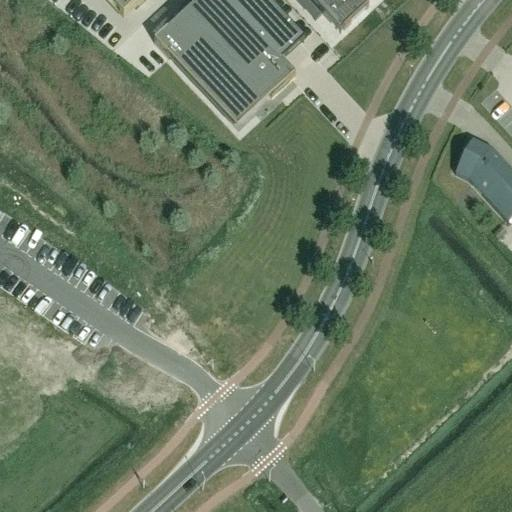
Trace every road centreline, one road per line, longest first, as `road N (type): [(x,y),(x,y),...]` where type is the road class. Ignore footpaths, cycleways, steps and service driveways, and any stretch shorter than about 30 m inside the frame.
road 1 (secondary): [(485,0),(408,112),(326,318),(244,427)]
road 2 (unclassified): [(244,427),(183,370),(0,245)]
road 3 (track): [(0,405),(58,369),(140,376),(183,370)]
road 4 (secondary): [(244,427),(151,511)]
